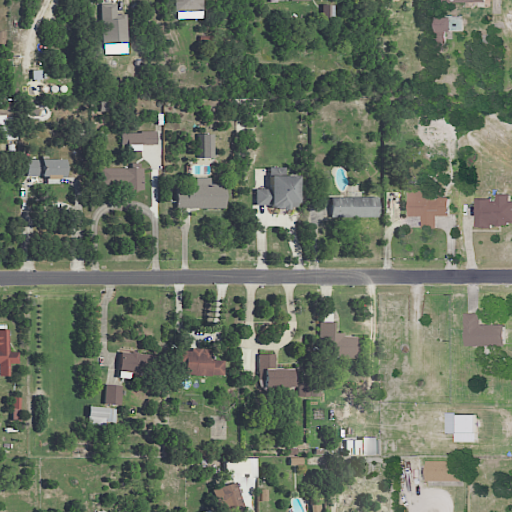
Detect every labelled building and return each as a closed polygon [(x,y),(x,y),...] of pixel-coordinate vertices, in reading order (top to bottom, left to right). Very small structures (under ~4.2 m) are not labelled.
[(173,0),(174,11),(201,11),(200,0),(173,0)] [(115,3),(100,3),(101,44),(126,43),(125,14),(116,14),(115,3)] [(436,18),(436,32),(455,31),(455,29),(463,29),(463,18),(453,18),(453,17),(436,18)] [(445,46),(445,32),(436,32),(436,46),(445,46)] [(0,139),(15,139),(14,99),(5,99),(5,108),(0,108),(0,139)] [(212,133),(198,133),(198,157),(212,157),(212,133)] [(63,159),(26,159),(26,177),(63,177),(63,159)] [(141,167),(101,167),(101,185),(123,185),(123,189),(140,190),(141,167)] [(255,189),(255,207),(296,207),(296,175),(268,175),(269,188),(255,189)] [(224,183),(209,183),(209,177),(195,178),(195,183),(185,184),(185,188),(175,188),(175,209),(224,208),(224,183)] [(449,197),(436,198),(436,186),(407,187),(408,216),(421,216),(421,228),(436,228),(436,216),(449,215),(449,197)] [(377,216),(377,197),(361,197),(361,191),(348,191),(348,196),(330,197),(330,217),(377,216)] [(511,200),(510,201),(510,195),(497,195),(496,200),(476,200),(475,225),(511,225),(511,200)] [(480,325),(480,313),(464,313),(464,346),(505,345),(505,324),(480,325)] [(333,357),(355,358),(356,335),(332,334),(333,322),(318,321),(318,350),(334,350),(333,357)] [(0,375),(8,376),(8,363),(17,363),(17,351),(8,351),(8,329),(0,328),(0,375)] [(208,350),(177,348),(176,374),(220,376),(221,360),(207,360),(208,350)] [(262,388),(296,387),(296,368),(275,368),(275,354),(258,354),(258,380),(262,380),(262,388)] [(297,382),(298,396),(320,396),(320,382),(297,382)] [(121,385),(104,384),(103,404),(120,404),(121,385)] [(17,420),(21,398),(13,397),(9,419),(17,420)] [(87,425),(106,425),(106,422),(115,422),(115,407),(87,407),(87,425)] [(476,441),(476,413),(447,414),(447,433),(455,433),(455,442),(476,441)] [(379,437),(360,437),(360,455),(379,455),(379,437)] [(359,454),(359,440),(345,440),(345,454),(359,454)] [(255,458),(247,458),(247,477),(255,477),(255,458)] [(462,481),(463,461),(426,460),(426,480),(462,481)] [(243,504),(236,482),(212,490),(219,511),(243,504)]
